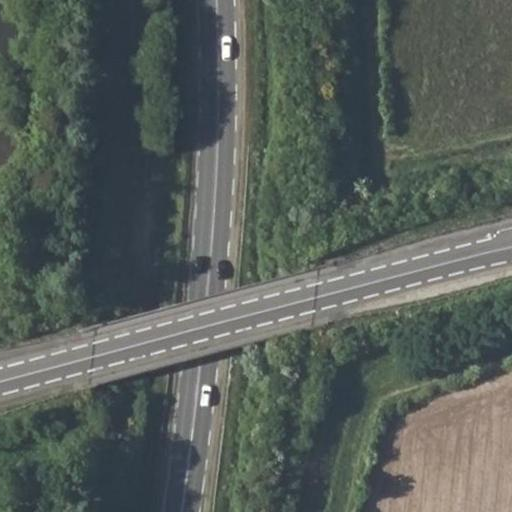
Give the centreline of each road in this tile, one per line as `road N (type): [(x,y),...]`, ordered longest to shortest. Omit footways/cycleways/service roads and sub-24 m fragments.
road 1 (unclassified): [(0,383),(511,246)]
road 2 (primary): [(179,511),(210,222),(213,0)]
